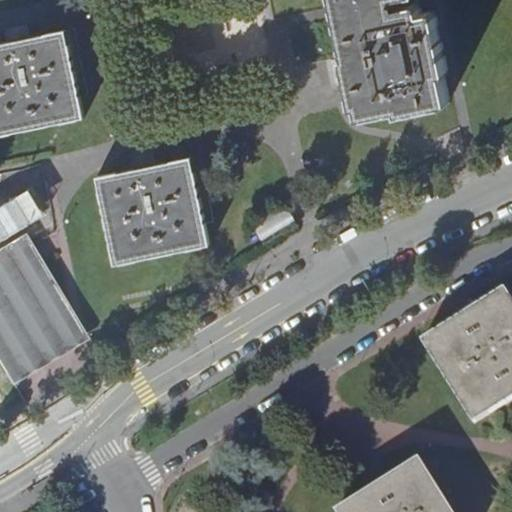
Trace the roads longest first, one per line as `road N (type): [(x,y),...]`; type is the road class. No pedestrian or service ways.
road 1 (residential): [(78,427),(382,242),(511,185)]
road 2 (residential): [(511,250),(116,492)]
